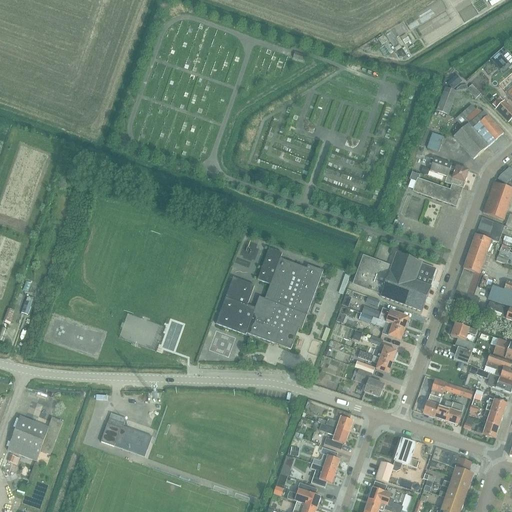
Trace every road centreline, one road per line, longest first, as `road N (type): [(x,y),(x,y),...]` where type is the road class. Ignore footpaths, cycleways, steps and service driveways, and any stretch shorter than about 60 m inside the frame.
road 1 (residential): [(376,416),(280,384),(47,374),(0,364)]
road 2 (residential): [(399,424),(487,176),(511,151)]
